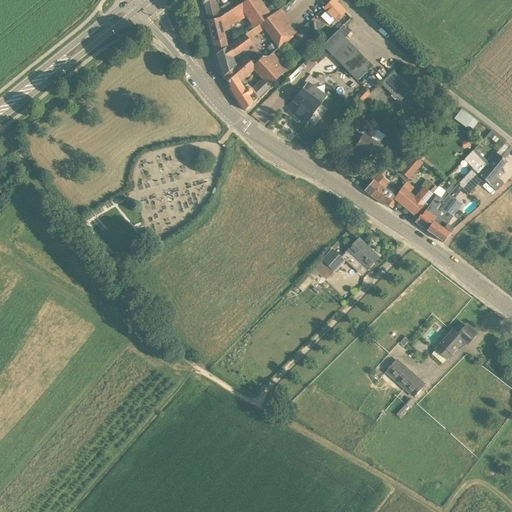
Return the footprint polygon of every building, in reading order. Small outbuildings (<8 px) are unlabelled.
[(202,0),(203,4),(204,4),(208,22),(223,15),(214,0),(202,0)] [(267,8),(260,0),(251,0),(243,5),(242,4),(224,15),(223,15),(208,22),(215,54),(227,46),(223,32),(231,29),(230,26),(246,18),(252,28),(254,27),(255,28),(273,15),(272,14),(267,8)] [(345,13),(333,0),(332,0),(325,7),(322,9),(334,22),(345,13)] [(270,6),(267,8),(272,14),(275,12),(270,6)] [(292,37),(298,32),(280,9),(275,12),(272,14),(273,15),(255,28),(254,27),(252,28),(253,29),(227,48),(227,46),(215,54),(216,55),(223,78),(223,79),(236,68),(235,66),(236,66),(236,65),(233,59),(235,58),(235,57),(252,45),(249,41),(264,30),(278,48),(292,37)] [(322,46),(353,77),(358,82),(373,67),(337,31),(322,46)] [(264,79),(281,65),(271,54),(269,56),(265,52),(259,52),(248,60),(245,56),(236,65),(236,66),(235,66),(236,68),(223,79),(231,87),(229,89),(236,99),(245,91),(239,81),(252,69),(261,80),(263,78),(264,79)] [(245,91),(236,99),(244,111),(287,71),(281,64),(281,65),(264,79),(263,78),(261,80),(262,81),(252,92),(248,88),(245,91)] [(381,84),(399,103),(412,90),(393,72),(381,84)] [(308,83),(302,90),(300,89),(294,96),(296,98),(293,102),(299,106),(292,114),(305,124),(326,96),(308,83)] [(370,94),(364,87),(352,99),(359,106),(370,94)] [(487,136),(500,148),(508,155),(511,150),(511,147),(492,130),(487,136)] [(359,158),(364,150),(375,157),(382,148),(363,136),(352,153),(359,158)] [(471,146),(468,139),(461,142),(463,149),(471,146)] [(506,163),(503,160),(496,154),(495,153),(485,163),(473,151),(464,160),(473,169),(483,179),(497,191),(503,184),(494,176),(506,163)] [(401,158),(392,152),(387,161),(396,166),(401,158)] [(413,155),(399,171),(400,172),(408,180),(409,180),(423,164),(413,155)] [(468,195),(483,179),(473,169),(457,185),(458,186),(462,189),(468,195)] [(408,180),(400,172),(398,174),(405,183),(408,180)] [(379,174),(364,191),(371,197),(387,207),(393,199),(392,195),(382,188),(387,181),(379,174)] [(416,193),(419,195),(415,200),(401,188),(395,199),(415,216),(423,206),(422,206),(437,188),(427,179),(416,193)] [(454,199),(462,189),(458,186),(444,198),(441,201),(443,203),(429,221),(431,222),(426,231),(443,244),(453,230),(447,225),(454,216),(448,212),(456,201),(454,199)] [(431,222),(429,221),(443,203),(441,201),(444,198),(448,194),(445,191),(440,198),(436,195),(426,211),(425,211),(421,217),(420,217),(415,223),(426,231),(431,222)] [(334,272),(344,262),(345,260),(356,270),(361,265),(366,270),(378,258),(359,239),(347,252),(341,259),(332,251),(322,261),(334,272)] [(326,280),(334,272),(322,261),(314,269),(319,274),(326,280)] [(314,280),(319,274),(314,269),(309,275),(307,273),(295,285),(302,292),(314,280)] [(460,328),(456,333),(452,329),(434,350),(435,351),(431,355),(442,365),(462,342),(466,346),(476,335),(466,325),(462,330),(460,328)] [(386,372),(417,400),(427,388),(396,361),(386,372)] [(392,416),(394,417),(398,421),(415,402),(410,398),(408,401),(407,400),(392,416)]
